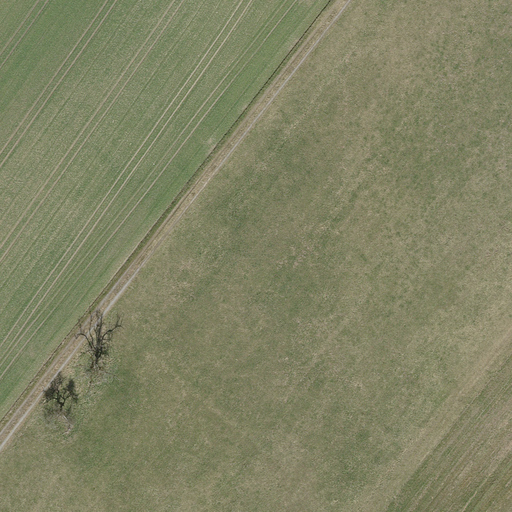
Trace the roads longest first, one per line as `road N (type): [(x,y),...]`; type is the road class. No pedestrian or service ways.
road 1 (track): [(346,0),(0,448)]
road 2 (track): [(371,511),(511,334)]
